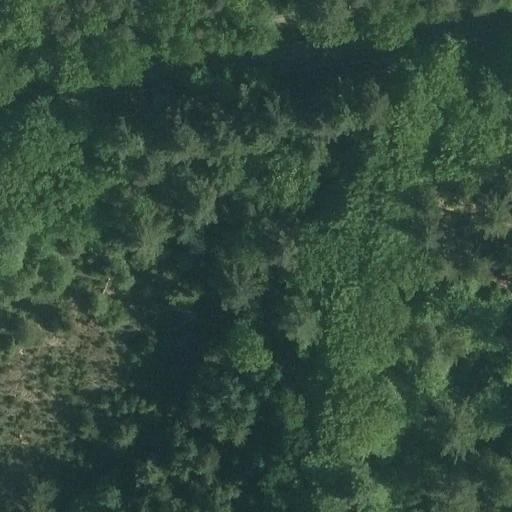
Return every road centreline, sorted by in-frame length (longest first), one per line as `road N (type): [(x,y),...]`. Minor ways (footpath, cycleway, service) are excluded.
road 1 (primary): [(0,97),(511,28)]
road 2 (track): [(393,44),(397,69),(360,238),(328,511)]
